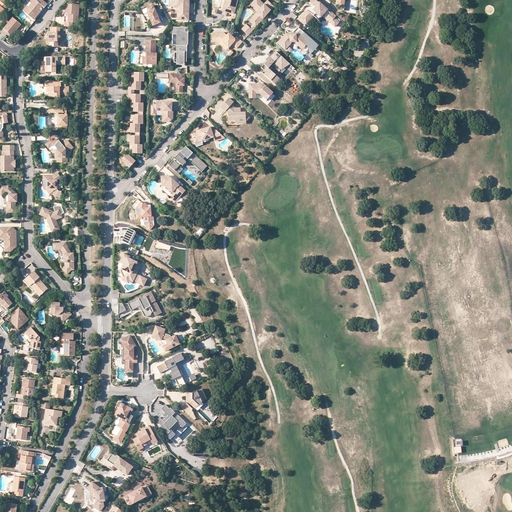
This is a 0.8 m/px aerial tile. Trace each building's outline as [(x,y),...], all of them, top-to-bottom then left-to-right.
[(47,4),(42,0),(31,0),(30,2),(32,4),(28,8),(27,6),(23,11),(34,20),(42,9),(41,8),(43,6),(44,8),(47,4)] [(189,0),(172,0),(172,8),(179,8),(179,10),(178,20),(189,21),(190,7),(188,7),(188,3),(190,3),(189,0)] [(238,0),(221,0),(219,10),(233,14),(236,3),(237,3),(238,0)] [(258,0),(255,0),(250,6),(258,12),(255,15),(253,18),(257,22),(253,25),(250,29),(246,25),(242,30),(248,36),(265,18),(263,17),(266,14),(267,15),(274,7),(268,1),(264,5),(258,0)] [(331,13),(315,0),(313,0),(311,4),(307,9),(308,10),(303,16),(306,18),(303,21),(307,24),(314,16),(318,20),(323,14),(327,18),(331,13)] [(72,2),(63,13),(63,16),(64,16),(64,22),(79,22),(79,3),(72,2)] [(153,5),(142,10),(144,14),(147,12),(153,25),(161,22),(153,5)] [(332,13),(331,13),(327,18),(332,22),(335,18),(336,17),(332,13)] [(13,17),(3,29),(12,36),(21,24),(13,17)] [(332,22),(331,23),(336,27),(340,22),(335,18),(332,22)] [(49,32),(48,37),(50,37),(50,46),(54,46),(54,47),(60,46),(60,27),(50,27),(51,32),(49,32)] [(286,34),(278,43),(285,50),(291,43),(291,42),(297,42),(301,46),(305,42),(307,44),(306,45),(314,52),(319,46),(298,27),(293,32),(290,32),(290,33),(290,35),(288,35),(286,34)] [(11,37),(12,36),(3,29),(1,32),(6,36),(7,34),(11,37)] [(185,29),(174,29),(174,36),(178,36),(178,53),(176,53),(175,53),(175,63),(177,63),(177,66),(185,66),(185,63),(187,63),(187,52),(188,52),(188,47),(187,47),(187,46),(189,46),(189,33),(185,33),(185,29)] [(223,34),(213,34),(213,42),(218,42),(221,45),(222,42),(229,49),(233,44),(238,49),(243,43),(237,37),(235,39),(230,34),(227,36),(224,33),(223,34)] [(156,40),(145,39),(145,44),(146,44),(146,53),(146,56),(146,63),(156,64),(157,53),(155,53),(156,40)] [(222,42),(221,45),(228,51),(229,49),(222,42)] [(276,51),(261,67),(264,70),(262,72),(276,85),(281,79),(269,68),(277,59),(279,60),(277,62),(282,66),(287,61),(276,51)] [(44,57),(44,61),(46,61),(46,72),(51,72),(51,73),(56,73),(56,64),(65,64),(65,57),(44,57)] [(282,66),(277,62),(276,63),(282,69),(290,64),(287,61),(282,66)] [(132,80),(132,83),(144,83),(145,74),(135,74),(135,80),(132,80)] [(185,74),(171,74),(170,92),(184,92),(184,83),(185,83),(185,74)] [(46,82),(46,87),(48,87),(48,92),(48,97),(60,97),(59,87),(61,86),(61,82),(46,82)] [(132,83),(132,86),(132,91),(135,91),(141,91),(141,87),(142,85),(144,85),(144,83),(132,83)] [(264,85),(249,85),(249,92),(256,92),(256,94),(260,94),(268,101),(274,94),(266,87),(265,88),(264,86),(264,85)] [(134,104),(144,104),(144,102),(141,102),(141,100),(141,96),(135,95),(131,95),(131,100),(131,104),(134,104)] [(229,99),(221,108),(225,112),(226,112),(227,110),(229,112),(229,114),(228,114),(228,121),(233,121),(237,124),(246,124),(246,122),(250,118),(246,115),(246,113),(241,113),(241,108),(236,109),(234,109),(231,106),(232,105),(234,103),(229,99)] [(172,111),(173,103),(168,102),(168,104),(167,104),(167,102),(157,102),(156,106),(152,106),(152,116),(156,116),(156,111),(163,111),(165,111),(165,117),(167,117),(166,122),(170,122),(174,119),(174,112),(172,111)] [(139,115),(144,115),(144,104),(134,104),(134,109),(134,113),(139,113),(139,115)] [(56,115),(56,116),(57,116),(57,121),(59,122),(59,126),(62,126),(62,130),(68,130),(68,126),(69,126),(70,121),(68,121),(69,115),(68,115),(68,113),(64,113),(64,110),(62,107),(52,107),(49,110),(52,114),(54,113),(56,115)] [(0,138),(4,139),(4,124),(9,123),(7,114),(5,113),(0,114),(0,116),(0,138)] [(134,121),(134,125),(141,125),(142,125),(143,125),(144,115),(139,115),(139,116),(134,116),(134,121)] [(136,135),(140,135),(140,128),(141,125),(134,125),(131,125),(131,134),(136,134),(136,135)] [(199,132),(192,134),(195,143),(203,140),(204,142),(206,141),(209,141),(210,138),(214,137),(215,140),(219,138),(219,139),(225,138),(216,130),(212,131),(210,126),(199,130),(199,132)] [(130,137),(130,145),(133,146),(140,146),(140,135),(136,135),(136,137),(130,137)] [(57,149),(57,158),(58,162),(68,162),(68,157),(67,157),(67,150),(71,150),(74,147),(68,140),(65,140),(65,143),(63,145),(62,143),(59,140),(51,140),(46,145),(49,148),(52,146),(55,146),(58,149),(57,149)] [(3,146),(3,152),(14,152),(14,156),(15,156),(15,146),(3,146)] [(140,146),(133,146),(133,150),(133,154),(135,155),(141,155),(143,155),(143,146),(140,146)] [(207,165),(185,146),(174,158),(176,160),(175,161),(174,160),(169,165),(175,170),(179,165),(178,163),(179,162),(183,165),(186,162),(185,161),(187,158),(201,171),(207,165)] [(2,157),(2,163),(4,163),(4,167),(2,167),(2,173),(15,173),(15,168),(15,162),(14,156),(14,152),(3,152),(3,157),(2,157)] [(124,162),(123,163),(130,169),(136,162),(129,156),(128,157),(124,162)] [(44,176),(44,181),(49,181),(48,188),(52,194),(53,193),(56,197),(62,197),(62,191),(59,191),(57,188),(58,182),(62,179),(58,174),(56,173),(52,176),(44,176)] [(169,176),(161,177),(162,185),(164,187),(165,186),(172,193),(173,198),(181,197),(186,191),(178,184),(177,185),(175,183),(175,182),(169,176)] [(3,186),(0,189),(0,190),(5,194),(6,193),(9,194),(9,196),(9,207),(7,207),(7,213),(16,213),(16,202),(18,202),(18,194),(10,186),(3,186)] [(143,203),(141,201),(137,206),(139,207),(138,209),(138,213),(142,213),(142,216),(144,216),(144,224),(150,229),(154,225),(153,218),(151,218),(151,216),(151,208),(147,208),(147,205),(147,204),(146,203),(145,202),(144,203),(143,203)] [(47,218),(52,229),(59,226),(57,220),(63,217),(61,214),(60,210),(55,212),(54,212),(43,208),(40,215),(47,218)] [(0,227),(0,237),(2,238),(5,240),(5,246),(9,246),(9,252),(12,252),(17,246),(17,237),(14,234),(17,231),(13,227),(0,227)] [(4,252),(9,252),(9,246),(5,246),(5,240),(2,238),(0,237),(0,245),(5,250),(4,252)] [(66,243),(58,244),(58,250),(62,250),(65,254),(65,262),(66,263),(66,267),(67,268),(64,271),(68,275),(73,270),(75,270),(74,262),(75,262),(74,253),(72,253),(68,247),(69,247),(66,243)] [(131,257),(124,254),(119,263),(123,265),(120,272),(123,278),(125,277),(129,279),(130,281),(133,283),(134,282),(137,275),(141,266),(140,264),(130,259),(131,257)] [(34,272),(25,280),(30,286),(34,290),(36,288),(42,295),(48,288),(39,279),(40,278),(34,272)] [(147,279),(140,276),(137,283),(144,287),(147,279)] [(40,296),(42,295),(36,288),(34,290),(40,296)] [(0,295),(0,303),(2,302),(4,305),(7,309),(13,304),(8,297),(9,296),(5,291),(0,295)] [(128,304),(118,304),(118,320),(132,313),(131,311),(137,308),(140,307),(142,311),(145,316),(147,317),(151,315),(152,312),(154,312),(156,316),(162,313),(157,303),(156,303),(155,301),(156,301),(151,292),(143,296),(144,297),(139,299),(139,298),(128,304)] [(51,314),(55,314),(59,314),(59,318),(62,318),(65,321),(72,314),(67,307),(64,307),(60,307),(60,303),(52,302),(51,314)] [(194,306),(189,309),(196,323),(201,320),(194,306)] [(16,324),(15,325),(18,329),(29,319),(19,308),(16,311),(16,313),(18,314),(14,318),(14,321),(16,324)] [(6,310),(0,314),(0,315),(2,318),(8,313),(6,310)] [(169,348),(179,343),(175,335),(171,336),(170,334),(163,332),(165,329),(155,326),(151,336),(161,340),(161,338),(165,339),(169,348)] [(42,339),(32,328),(25,333),(32,341),(31,346),(22,345),(21,350),(30,352),(33,352),(33,348),(40,349),(42,339)] [(132,349),(132,347),(135,345),(129,334),(121,339),(124,346),(124,358),(125,358),(125,365),(132,365),(132,361),(137,361),(137,349),(132,349)] [(160,341),(165,350),(169,348),(165,339),(161,338),(161,340),(151,336),(151,338),(160,341)] [(65,341),(65,348),(64,356),(75,356),(75,341),(74,341),(65,341)] [(173,359),(157,366),(160,373),(169,368),(171,371),(170,372),(173,379),(174,378),(178,385),(180,384),(180,386),(185,383),(181,375),(183,374),(180,370),(179,370),(175,363),(181,360),(182,362),(187,359),(185,354),(182,355),(181,352),(172,357),(173,359)] [(26,359),(25,365),(28,366),(28,369),(27,373),(36,374),(38,360),(26,359)] [(55,378),(53,389),(52,393),(61,395),(63,385),(66,385),(70,386),(72,378),(67,377),(66,379),(55,378)] [(16,398),(27,399),(28,395),(33,396),(35,380),(24,379),(23,387),(25,388),(23,395),(21,394),(16,394),(16,398)] [(64,399),(66,385),(63,385),(61,395),(52,393),(53,389),(51,389),(50,395),(56,396),(56,398),(64,399)] [(198,393),(197,390),(192,392),(187,392),(187,400),(191,404),(195,401),(198,405),(199,405),(202,401),(206,399),(201,388),(198,390),(199,392),(198,393)] [(27,399),(16,398),(16,402),(19,402),(21,403),(20,406),(19,405),(15,405),(15,410),(16,410),(15,415),(22,416),(27,417),(29,400),(27,399)] [(187,403),(182,407),(188,413),(192,409),(192,408),(187,403)] [(132,409),(121,404),(119,408),(123,410),(120,416),(123,418),(118,426),(122,428),(118,436),(116,434),(113,439),(118,442),(119,440),(121,441),(125,433),(124,433),(133,416),(129,414),(132,409)] [(170,406),(169,407),(165,404),(161,408),(164,411),(167,414),(168,415),(165,418),(164,417),(164,416),(162,418),(159,416),(156,420),(161,425),(160,427),(167,434),(170,430),(169,429),(177,421),(178,421),(179,422),(178,423),(182,427),(186,423),(177,414),(174,417),(172,415),(175,412),(170,406)] [(164,411),(161,408),(156,413),(159,416),(164,411)] [(196,418),(192,409),(188,413),(194,419),(196,418)] [(21,418),(22,416),(15,415),(16,410),(15,410),(14,417),(21,418)] [(45,424),(50,425),(50,423),(55,424),(56,419),(58,419),(59,417),(61,418),(62,412),(49,410),(47,410),(45,424)] [(57,427),(58,419),(56,419),(55,424),(50,423),(50,425),(50,426),(57,427)] [(169,429),(170,430),(167,434),(166,434),(170,438),(175,433),(170,429),(178,421),(177,421),(169,429)] [(118,436),(122,428),(118,426),(115,425),(112,432),(116,434),(118,436)] [(28,427),(19,426),(17,439),(26,440),(28,427)] [(136,446),(150,439),(151,442),(156,439),(149,426),(145,428),(141,430),(135,433),(137,436),(132,439),(136,446)] [(142,446),(151,442),(150,439),(136,446),(138,450),(143,447),(142,446)] [(21,459),(19,469),(30,471),(33,457),(34,458),(35,453),(22,450),(21,459)] [(123,460),(119,457),(120,456),(112,451),(106,459),(113,464),(113,465),(126,474),(132,467),(132,466),(123,460)] [(136,470),(139,465),(126,456),(123,460),(132,466),(132,467),(136,470)] [(25,478),(15,476),(13,491),(16,491),(15,495),(23,496),(25,478)] [(86,489),(93,493),(93,496),(95,497),(95,501),(92,506),(100,511),(104,505),(103,500),(105,500),(103,489),(100,490),(100,487),(92,481),(86,489)] [(152,494),(147,485),(142,487),(147,496),(152,494)] [(129,506),(147,496),(142,487),(124,497),(129,506)] [(93,493),(86,489),(87,505),(91,507),(92,506),(95,501),(95,497),(93,496),(93,493)] [(7,503),(7,507),(6,511),(16,511),(17,509),(18,509),(19,505),(7,503)]
